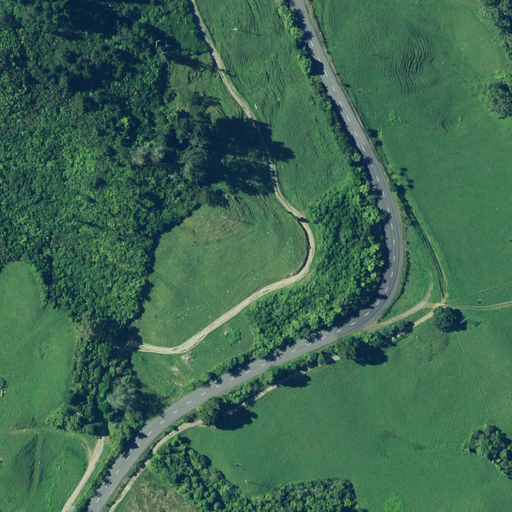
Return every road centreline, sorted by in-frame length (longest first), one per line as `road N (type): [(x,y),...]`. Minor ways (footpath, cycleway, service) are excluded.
road 1 (unclassified): [(292,0),(328,100),(385,213),(380,284),(356,313),(201,386),(150,419),(90,511)]
road 2 (track): [(67,511),(100,435),(99,392),(117,356),(144,346),(175,349),(305,265),(313,238),(306,214),(278,187),(263,132),(191,0)]
